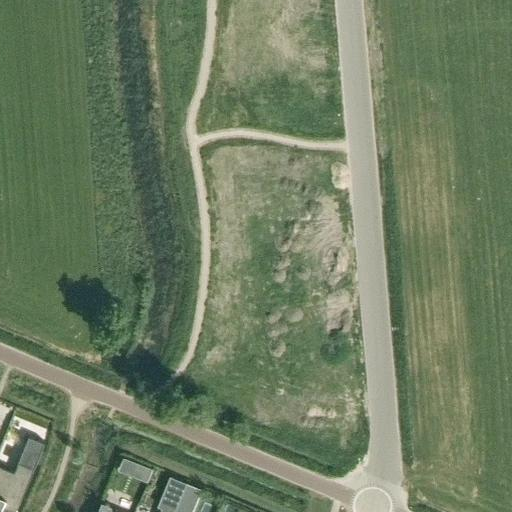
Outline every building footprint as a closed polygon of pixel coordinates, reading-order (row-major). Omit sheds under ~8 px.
[(25,445),(19,459),(35,466),(41,451),(41,450),(38,448),(41,441),(44,442),(45,441),(29,435),(25,445)] [(0,463),(0,509),(4,501),(18,506),(35,466),(19,459),(15,469),(0,463)] [(140,462),(135,475),(148,480),(153,468),(140,462)] [(164,506),(161,511),(174,511),(175,510),(186,481),(172,475),(160,504),(164,506)] [(123,511),(111,507),(112,505),(102,501),(97,511),(123,511)]
